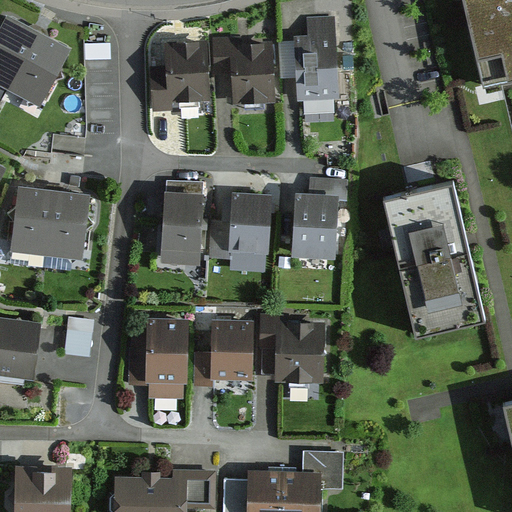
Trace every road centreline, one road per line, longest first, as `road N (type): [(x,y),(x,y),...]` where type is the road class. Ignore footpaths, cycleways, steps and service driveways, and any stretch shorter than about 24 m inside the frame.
road 1 (residential): [(130,0),(134,135),(99,434)]
road 2 (residential): [(295,447),(99,434)]
